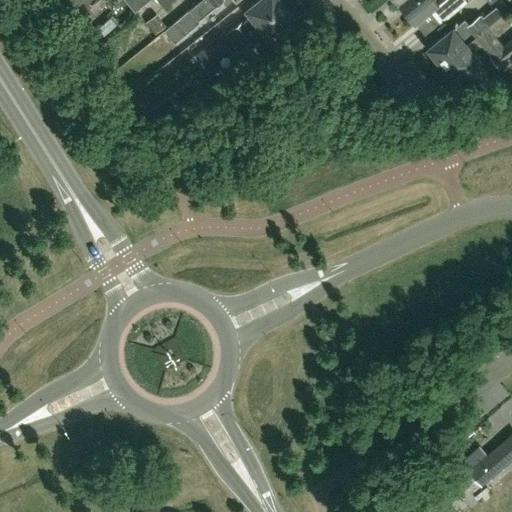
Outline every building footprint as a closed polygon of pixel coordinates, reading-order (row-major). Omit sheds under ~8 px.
[(197,20),(221,1),(225,6),(231,0),(199,0),(188,9),(197,20)] [(237,42),(283,4),(279,0),(257,0),(245,10),(249,15),(240,22),(240,21),(231,28),(237,35),(233,38),(237,42)] [(443,0),(439,4),(436,0),(404,0),(400,4),(416,24),(432,11),(442,23),(468,1),(467,0),(443,0)] [(269,39),(294,18),(283,4),(237,42),(239,45),(243,41),(249,48),(257,41),(256,40),(264,33),(269,39)] [(431,48),(443,63),(503,14),(496,6),(482,18),(480,16),(468,26),(465,24),(456,31),(454,28),(431,48)] [(155,33),(165,25),(156,13),(145,21),(155,33)] [(503,14),(443,63),(456,79),(465,71),(468,75),(482,63),(480,59),(473,51),(482,44),(483,45),(496,35),(511,23),(503,14)] [(227,34),(211,47),(219,56),(235,43),(227,34)] [(490,56),(500,68),(511,58),(511,42),(509,39),(503,44),(490,56)] [(177,108),(201,88),(192,77),(168,97),(177,108)] [(510,461),(497,446),(488,454),(500,469),(510,461)]
